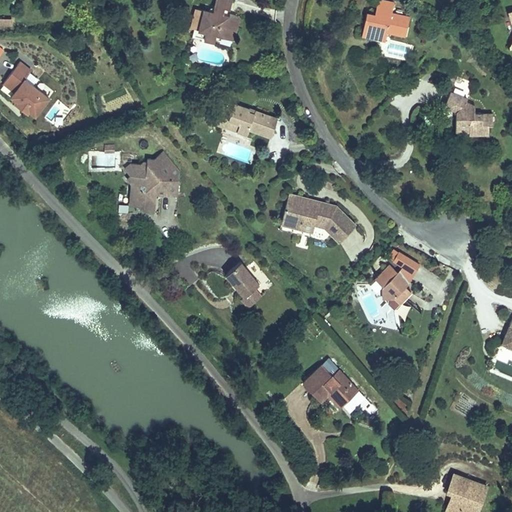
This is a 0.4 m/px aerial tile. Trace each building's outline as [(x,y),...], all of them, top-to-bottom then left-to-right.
[(367,6),(361,32),(390,38),(392,30),(410,34),(414,13),(396,9),(398,0),(379,0),(379,1),(382,5),(381,9),(367,6)] [(223,47),(228,26),(218,22),(217,25),(210,24),(211,17),(217,19),(220,7),(206,4),(202,18),(188,15),(182,36),(193,39),(192,45),(207,49),(209,44),(223,47)] [(173,33),(182,36),(188,15),(178,12),(173,33)] [(0,24),(12,25),(12,16),(0,15),(0,24)] [(44,99),(20,78),(27,70),(14,59),(0,76),(0,83),(9,91),(5,97),(11,102),(9,104),(22,115),(24,112),(30,116),(44,99)] [(451,114),(454,135),(470,133),(470,136),(488,134),(486,124),(491,123),(490,111),(470,113),(468,107),(461,104),(463,100),(442,94),(437,109),(451,114)] [(272,123),(229,106),(222,124),(235,129),(232,137),(241,141),(244,133),(265,141),(272,123)] [(235,129),(222,124),(218,132),(232,137),(235,129)] [(137,202),(143,198),(149,199),(168,200),(171,176),(155,158),(146,166),(136,165),(135,169),(123,168),(118,172),(125,179),(120,183),(125,187),(123,209),(135,211),(135,216),(147,218),(147,211),(137,202)] [(137,202),(147,211),(149,199),(143,198),(137,202)] [(329,210),(284,198),(274,235),(318,246),(325,240),(332,246),(349,230),(329,210)] [(250,291),(233,269),(216,282),(234,304),(244,295),(250,291)] [(392,277),(384,270),(372,284),(381,291),(380,303),(392,301),(399,307),(409,296),(403,291),(405,288),(405,282),(399,276),(392,277)] [(252,305),(244,295),(231,307),(239,316),(252,305)] [(321,366),(294,390),(308,405),(322,393),(337,411),(350,399),(321,366)] [(337,411),(322,393),(316,399),(331,416),(337,411)] [(476,511),(484,493),(450,480),(443,500),(446,509),(444,511),(476,511)]
